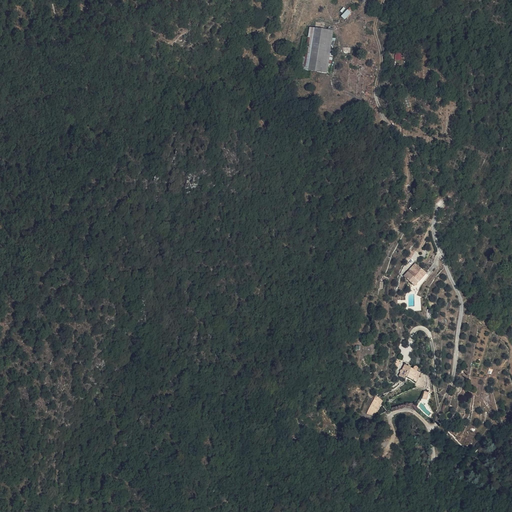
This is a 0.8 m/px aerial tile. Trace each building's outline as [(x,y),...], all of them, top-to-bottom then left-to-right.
[(345,19),(352,12),(348,9),(342,16),(345,19)] [(325,35),(307,32),(302,66),(310,67),(311,59),(321,60),(323,48),(325,35)] [(333,36),(330,36),(328,48),(323,48),(321,60),(324,61),(329,62),(333,36)] [(311,59),(310,67),(323,69),(324,61),(321,60),(311,59)] [(339,94),(320,92),(318,104),(337,107),(339,94)] [(415,270),(421,263),(418,260),(411,268),(415,270)] [(427,268),(421,263),(415,270),(411,268),(406,273),(416,282),(427,268)] [(406,376),(411,366),(406,362),(399,376),(404,379),(406,376)] [(416,368),(411,366),(406,376),(411,378),(416,368)] [(416,368),(411,378),(415,381),(421,371),(418,370),(416,368)] [(384,398),(377,393),(367,409),(375,413),(384,398)]
